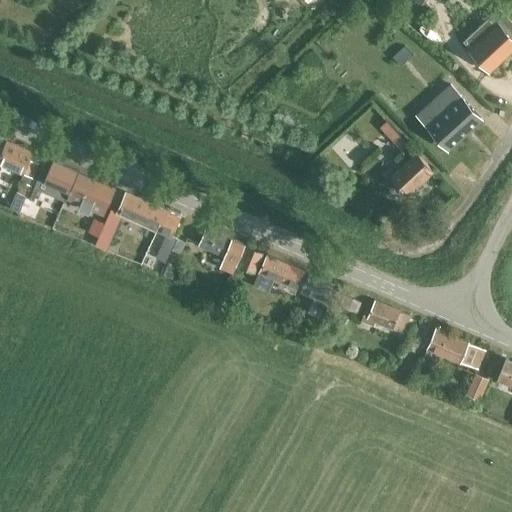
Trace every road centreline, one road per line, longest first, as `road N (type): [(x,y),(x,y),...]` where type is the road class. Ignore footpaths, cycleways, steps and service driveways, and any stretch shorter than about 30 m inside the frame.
road 1 (residential): [(457,313),(0,119)]
road 2 (residential): [(457,313),(511,202)]
